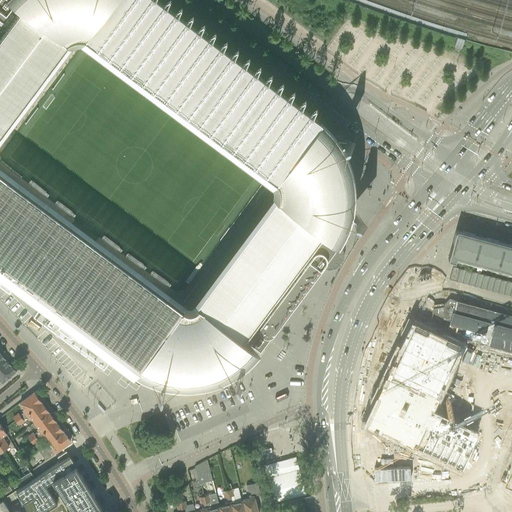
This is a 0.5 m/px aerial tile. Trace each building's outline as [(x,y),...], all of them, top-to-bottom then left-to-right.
[(0,0),(0,276),(9,283),(11,280),(40,301),(33,310),(104,363),(113,351),(133,366),(134,367),(139,361),(142,363),(146,362),(161,373),(162,374),(225,365),(230,364),(231,364),(231,363),(233,360),(237,355),(249,339),(259,347),(302,289),(320,265),(322,263),(327,266),(340,249),(335,245),(337,242),(346,231),(334,222),(335,222),(332,219),(334,217),(340,208),(341,207),(335,166),(334,156),(332,148),(332,142),(330,141),(322,135),(314,129),(312,127),(311,128),(305,123),(306,122),(306,121),(306,120),(306,119),(306,118),(306,117),(305,116),(305,115),(304,115),(304,114),(303,114),(302,113),(301,113),(300,113),(299,113),(298,113),(297,113),(296,113),(295,114),(294,114),(294,115),(249,81),(250,80),(250,79),(250,78),(250,77),(250,76),(250,75),(249,74),(249,73),(248,73),(248,72),(247,72),(246,71),(245,71),(244,71),(243,71),(242,71),(241,71),(240,71),(239,72),(238,73),(232,69),(235,65),(224,57),(212,48),(201,40),(199,44),(193,39),(194,38),(194,37),(194,36),(194,35),(194,34),(194,33),(193,32),(193,31),(192,31),(192,30),(191,30),(190,29),(189,29),(188,29),(187,29),(186,29),(185,29),(184,29),(184,30),(183,30),(182,31),(140,0),(19,0),(18,2),(17,3),(13,0),(0,0)] [(455,257),(460,259),(468,233),(456,230),(456,229),(448,258),(454,260),(455,257)] [(460,259),(473,262),(480,236),(468,233),(460,259)] [(473,262),(485,265),(492,239),(480,236),(473,262)] [(485,265),(497,268),(504,243),(492,239),(485,265)] [(497,268),(509,272),(511,261),(511,244),(504,243),(497,268)] [(458,268),(452,267),(449,278),(455,280),(458,268)] [(464,270),(460,269),(458,268),(455,280),(461,281),(464,270)] [(461,281),(467,283),(470,271),(464,270),(461,281)] [(476,273),(475,273),(470,271),(467,283),(472,285),(476,273)] [(472,285),(478,286),(481,274),(476,273),(472,285)] [(478,286),(484,288),(487,276),(481,274),(478,286)] [(493,278),(490,277),(487,276),(484,288),(490,289),(493,278)] [(490,289),(496,291),(499,279),(493,278),(490,289)] [(505,281),(499,279),(496,291),(502,293),(505,281)] [(502,293),(508,294),(511,282),(505,281),(502,293)] [(431,317),(425,323),(426,329),(426,330),(457,345),(464,338),(506,349),(511,350),(511,316),(455,301),(450,300),(449,299),(443,306),(433,307),(431,317)] [(404,343),(368,419),(461,463),(476,431),(428,409),(457,347),(412,326),(404,343)] [(6,361),(0,366),(0,380),(2,382),(15,371),(6,361)] [(461,463),(461,464),(508,487),(511,477),(511,371),(505,369),(476,431),(461,463)] [(234,391),(237,396),(229,400),(233,408),(246,401),(240,388),(234,391)] [(13,417),(16,421),(41,402),(34,392),(20,403),(24,408),(22,410),(24,412),(20,415),(18,413),(13,417)] [(41,402),(16,421),(19,424),(19,425),(20,424),(24,421),(23,419),(26,416),(28,418),(30,417),(34,422),(48,412),(41,402)] [(32,433),(27,436),(30,440),(39,433),(51,424),(55,421),(48,412),(34,422),(36,424),(38,428),(36,429),(38,431),(34,435),(32,433)] [(39,433),(30,440),(33,444),(38,441),(37,438),(41,435),(43,438),(45,436),(49,442),(63,431),(55,421),(51,424),(39,433)] [(0,445),(3,450),(9,447),(2,436),(6,434),(3,429),(0,424),(0,445)] [(42,447),(38,450),(45,460),(57,451),(63,446),(70,441),(63,431),(49,442),(42,447)] [(373,452),(372,452),(375,471),(385,470),(395,468),(398,468),(411,465),(408,446),(403,447),(394,448),(381,450),(373,452)] [(66,451),(57,457),(60,461),(69,455),(66,451)] [(19,489),(15,491),(20,500),(25,511),(29,511),(33,510),(34,511),(42,511),(57,503),(46,485),(50,482),(54,488),(57,486),(69,507),(66,509),(68,511),(103,511),(104,511),(105,511),(95,495),(95,496),(91,490),(92,490),(70,455),(19,489)] [(207,460),(195,466),(200,483),(212,480),(208,463),(207,460)] [(298,469),(268,477),(274,502),(305,494),(298,469)] [(30,472),(20,478),(23,482),(33,476),(30,472)] [(20,478),(11,484),(14,488),(23,482),(20,478)] [(249,497),(242,498),(245,511),(257,511),(254,495),(260,494),(257,483),(246,485),(248,491),(250,491),(251,495),(249,496),(249,497)] [(9,486),(0,491),(0,497),(11,490),(9,486)] [(232,489),(227,490),(232,511),(245,511),(242,498),(233,501),(231,496),(233,495),(232,489)] [(228,502),(218,504),(220,511),(232,511),(227,490),(223,491),(224,498),(226,497),(228,502)] [(208,495),(204,496),(207,511),(220,511),(219,506),(218,504),(215,493),(208,495)] [(202,510),(195,511),(207,511),(204,496),(199,497),(201,504),(203,503),(204,508),(202,509),(202,510)] [(2,499),(0,500),(0,511),(3,511),(9,509),(2,499)] [(21,511),(22,511),(25,511),(20,500),(17,502),(19,508),(21,511)] [(185,501),(180,502),(182,511),(195,511),(193,503),(186,505),(185,501)] [(13,511),(19,508),(17,502),(10,507),(13,511)]
